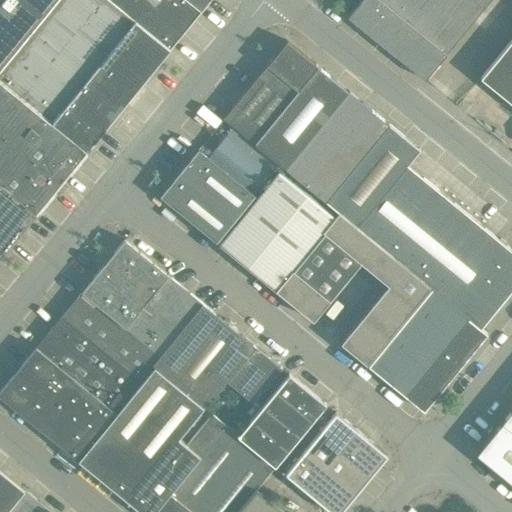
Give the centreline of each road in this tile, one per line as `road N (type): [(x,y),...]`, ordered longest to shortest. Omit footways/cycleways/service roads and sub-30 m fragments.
road 1 (unclassified): [(430,454),(113,188)]
road 2 (unclassified): [(511,186),(282,0)]
road 3 (unclassified): [(113,188),(264,0)]
road 4 (unclassified): [(0,327),(113,188)]
road 5 (unclassified): [(511,357),(430,454)]
road 6 (unclassified): [(94,511),(0,432)]
